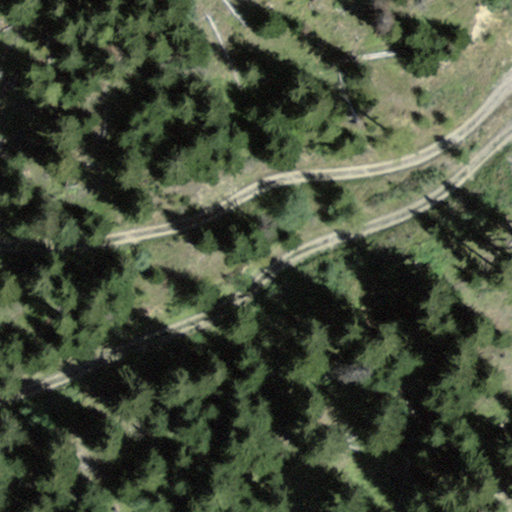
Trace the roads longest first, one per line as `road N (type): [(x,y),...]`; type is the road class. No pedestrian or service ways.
road 1 (track): [(511,131),(428,206),(305,250),(222,309),(0,399)]
road 2 (track): [(0,245),(124,239),(210,216),(275,180),(401,163),(448,143),(511,79)]
